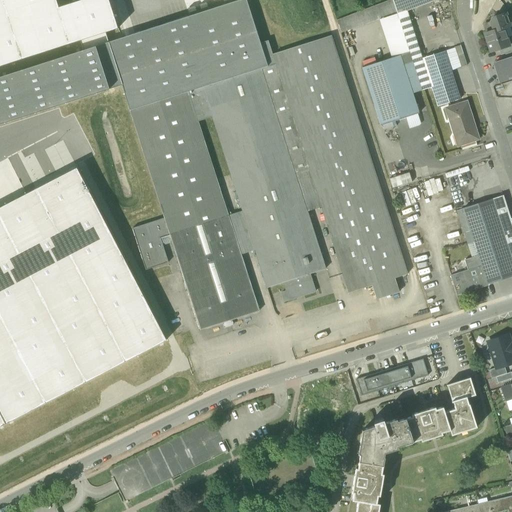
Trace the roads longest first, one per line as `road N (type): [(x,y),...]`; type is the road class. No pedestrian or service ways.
road 1 (residential): [(0,506),(224,395),(511,305)]
road 2 (residential): [(464,0),(463,20),(511,169)]
